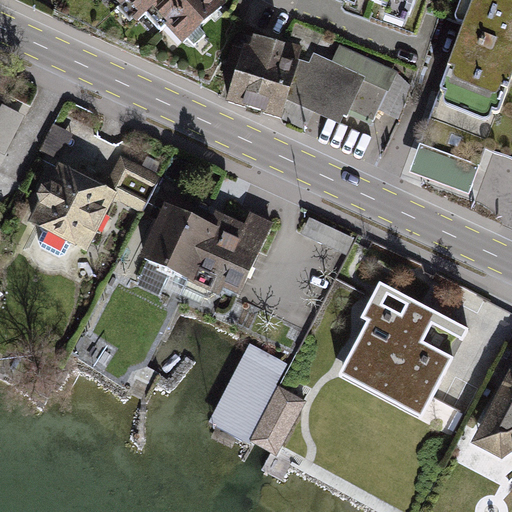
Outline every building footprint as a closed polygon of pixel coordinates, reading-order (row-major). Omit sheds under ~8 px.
[(121,0),(137,17),(154,0),(121,0)] [(154,0),(137,17),(155,35),(163,27),(191,0),(154,0)] [(225,0),(191,0),(163,27),(180,45),(187,38),(196,47),(206,38),(202,33),(231,5),(225,0)] [(412,0),(342,0),(405,22),(412,0)] [(511,81),(511,6),(495,0),(471,0),(420,148),(478,170),(511,81)] [(248,39),(228,101),(285,117),(289,104),(345,131),(352,116),(378,128),(390,98),(306,59),(248,39)] [(0,112),(0,165),(3,167),(25,117),(2,107),(0,112)] [(56,125),(41,154),(61,164),(76,136),(56,125)] [(478,170),(420,148),(409,176),(469,198),(478,170)] [(58,165),(28,227),(46,236),(39,251),(61,262),(68,247),(90,258),(117,201),(143,214),(161,178),(119,157),(104,187),(58,165)] [(165,202),(140,256),(239,302),(276,222),(254,212),(248,226),(216,211),(210,224),(165,202)] [(467,329),(381,283),(363,318),(369,321),(340,374),(421,417),(453,357),(423,341),(433,323),(462,339),(467,329)] [(116,353),(98,342),(87,360),(104,371),(116,353)] [(511,367),(471,443),(502,462),(509,456),(511,453),(511,367)] [(305,403),(278,390),(252,443),(278,456),(305,403)]
